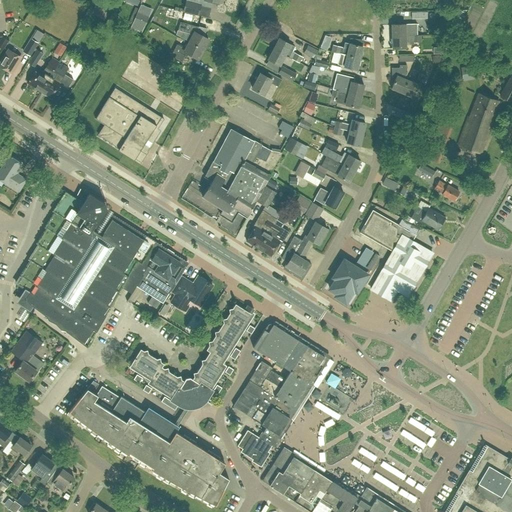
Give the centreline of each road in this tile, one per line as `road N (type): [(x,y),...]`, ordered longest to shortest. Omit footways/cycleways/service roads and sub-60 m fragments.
road 1 (residential): [(302,303),(379,146),(375,0)]
road 2 (residential): [(157,212),(269,0)]
road 3 (residential): [(70,156),(39,204),(7,282),(0,330)]
road 4 (secondary): [(281,290),(157,212)]
road 5 (residential): [(214,412),(243,376),(250,340),(281,290)]
road 6 (tertiary): [(465,241),(402,347)]
